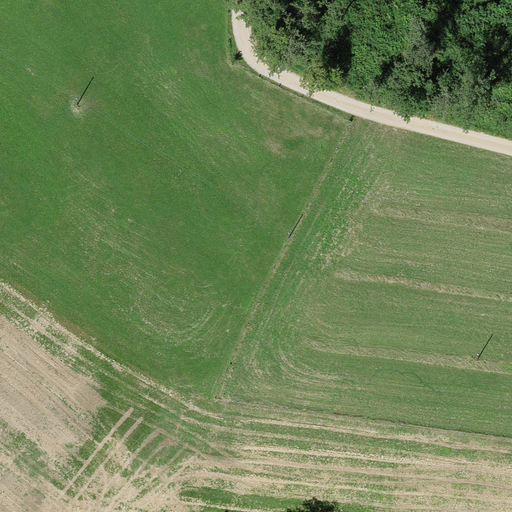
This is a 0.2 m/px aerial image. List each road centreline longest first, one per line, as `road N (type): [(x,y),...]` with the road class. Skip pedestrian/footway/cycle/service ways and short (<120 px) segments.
road 1 (track): [(239,0),(241,50),(262,74),(359,112)]
road 2 (track): [(359,112),(511,149)]
